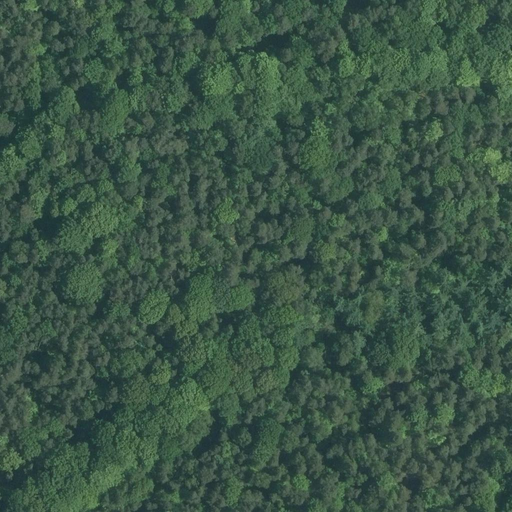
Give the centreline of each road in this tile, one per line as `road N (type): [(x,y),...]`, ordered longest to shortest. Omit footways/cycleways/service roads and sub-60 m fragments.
road 1 (track): [(511,61),(263,65),(126,88),(31,147),(0,176)]
road 2 (track): [(118,0),(116,39),(149,167),(241,364)]
